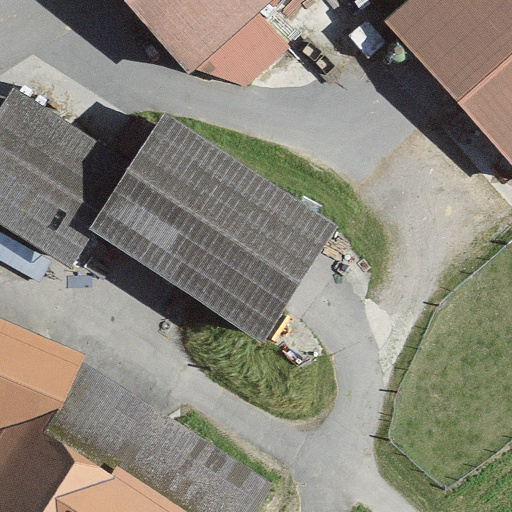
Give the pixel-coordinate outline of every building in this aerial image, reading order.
[(134,0),(193,65),(267,0),(134,0)] [(511,0),(413,0),(386,23),(511,169),(511,0)] [(11,89),(0,106),(0,208),(69,249),(80,229),(125,157),(11,89)] [(157,106),(125,157),(80,229),(266,344),(343,222),(157,106)] [(69,364),(0,337),(0,511),(192,511),(38,425),(69,364)]
